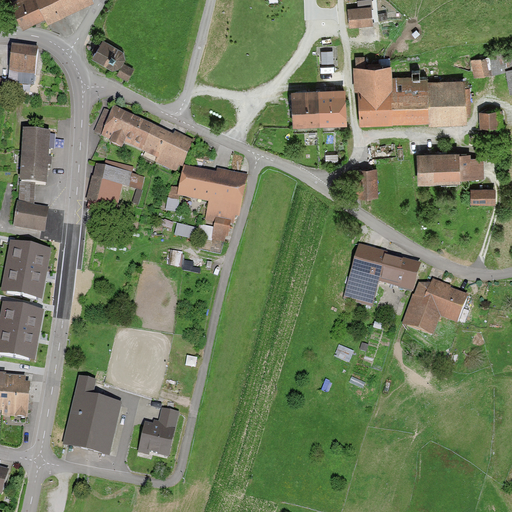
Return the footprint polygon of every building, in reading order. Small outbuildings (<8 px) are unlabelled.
[(14,0),(24,24),(47,13),(49,18),(89,0),(14,0)] [(356,7),(357,16),(368,15),(367,6),(356,7)] [(357,16),(347,17),(349,33),(370,31),(368,15),(357,16)] [(103,37),(92,55),(112,67),(120,65),(125,56),(124,50),(103,37)] [(34,84),(38,47),(12,44),(9,71),(19,72),(18,82),(34,84)] [(334,48),(322,49),(322,63),(335,62),(334,48)] [(494,72),(508,70),(511,88),(511,49),(491,53),(494,72)] [(487,56),(473,59),(477,76),(490,73),(487,56)] [(123,62),(117,72),(128,78),(134,68),(123,62)] [(427,77),(392,78),(391,62),(354,63),(355,88),(359,88),(361,120),(429,118),(429,122),(467,121),(466,79),(427,80),(427,77)] [(346,86),(293,88),(294,121),(321,120),(347,119),(346,86)] [(105,109),(94,131),(102,135),(101,136),(110,141),(110,142),(122,148),(125,142),(158,158),(156,162),(176,171),(180,164),(183,166),(196,141),(175,131),(174,135),(114,107),(112,112),(105,109)] [(501,108),(480,109),(480,125),(502,124),(501,108)] [(24,129),(21,181),(36,182),(47,182),(48,167),(51,130),(24,129)] [(460,148),(418,149),(419,180),(461,178),(461,176),(461,151),(460,148)] [(461,151),(461,176),(484,176),(484,155),(471,156),(471,151),(461,151)] [(96,164),(88,199),(123,207),(126,195),(121,194),(123,184),(143,189),(146,176),(133,173),(134,167),(107,161),(106,167),(96,164)] [(184,166),(178,195),(211,202),(206,221),(216,223),(213,237),(225,240),(229,221),(233,221),(235,212),(239,213),(247,176),(218,170),(217,173),(184,166)] [(377,193),(377,167),(356,168),(356,193),(377,193)] [(36,182),(21,181),(18,203),(34,205),(36,182)] [(495,185),(470,186),(471,201),(495,201),(495,185)] [(18,203),(15,225),(46,230),(49,208),(34,205),(18,203)] [(194,242),(197,229),(179,226),(176,239),(194,242)] [(51,252),(11,244),(2,291),(43,299),(51,252)] [(386,252),(360,245),(345,297),(372,305),(378,282),(412,291),(420,263),(405,258),(404,261),(385,255),(386,252)] [(175,253),(172,268),(184,270),(186,255),(175,253)] [(420,283),(403,322),(433,335),(440,317),(457,324),(469,295),(452,288),(453,285),(434,278),(432,282),(420,283)] [(45,312),(5,304),(0,328),(0,353),(35,360),(45,312)] [(351,365),(356,353),(341,347),(336,358),(351,365)] [(0,409),(3,410),(2,414),(28,416),(30,382),(25,382),(26,376),(6,375),(6,373),(0,372),(0,409)] [(111,454),(123,401),(93,395),(97,380),(80,376),(65,443),(111,454)] [(168,457),(179,411),(163,407),(159,420),(156,420),(155,423),(146,421),(138,452),(150,455),(151,452),(168,457)] [(0,493),(2,494),(9,469),(0,466),(0,493)]
